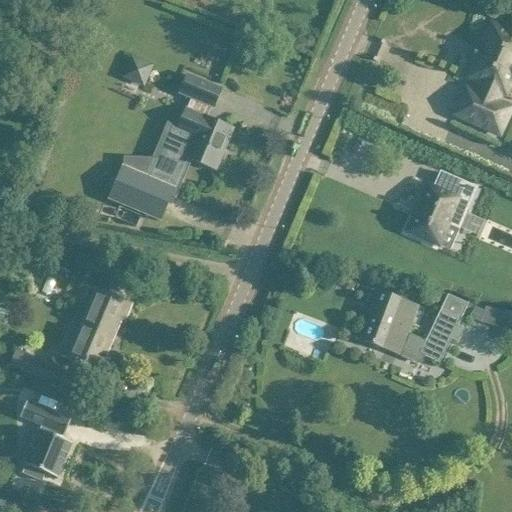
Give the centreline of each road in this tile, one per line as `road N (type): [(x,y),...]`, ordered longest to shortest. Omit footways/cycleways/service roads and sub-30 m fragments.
road 1 (tertiary): [(248,273),(363,0)]
road 2 (tertiary): [(150,511),(248,273)]
road 3 (unclassified): [(0,232),(248,273)]
